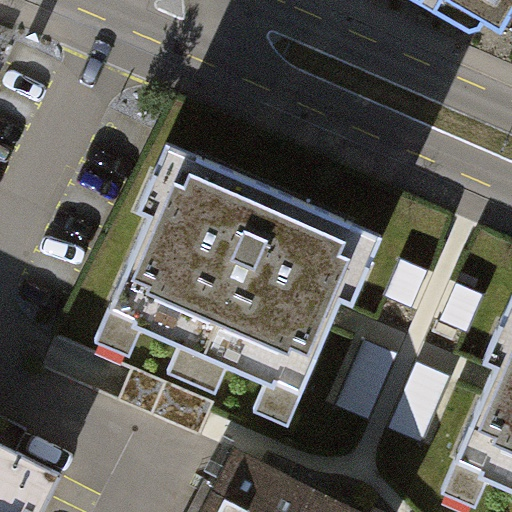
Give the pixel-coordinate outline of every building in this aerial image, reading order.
[(511,0),(413,0),(477,36),(484,23),(501,33),(511,12),(511,0)] [(392,226),(155,124),(116,214),(129,220),(78,339),(283,428),(325,332),(336,305),(355,313),(392,226)] [(511,511),(511,279),(504,276),(467,361),(480,367),(469,393),(426,492),(474,511),(511,511)] [(431,439),(446,406),(411,390),(396,424),(431,439)] [(0,416),(0,433),(16,442),(23,428),(0,416)] [(0,511),(27,511),(54,461),(16,442),(0,433),(0,511)] [(369,511),(229,441),(192,511),(369,511)]
